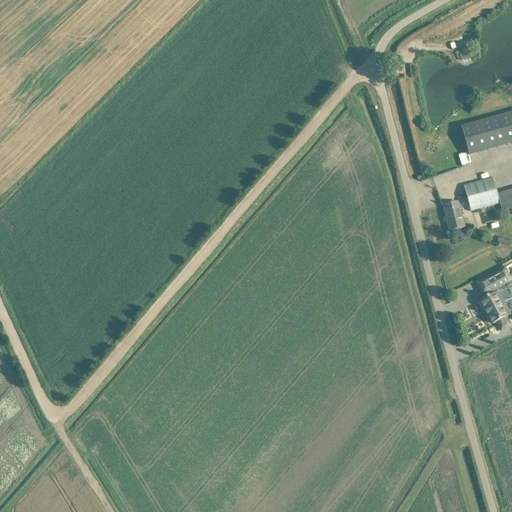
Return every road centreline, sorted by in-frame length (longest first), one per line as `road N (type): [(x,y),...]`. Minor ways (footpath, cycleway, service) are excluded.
road 1 (track): [(0,307),(51,413),(68,416),(375,61)]
road 2 (unclassified): [(494,511),(375,61),(393,30),(447,0)]
